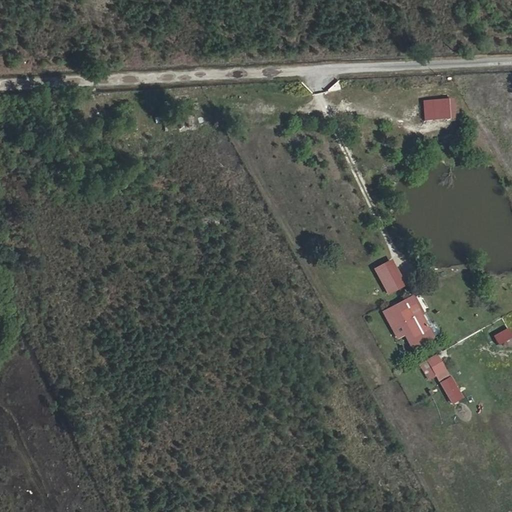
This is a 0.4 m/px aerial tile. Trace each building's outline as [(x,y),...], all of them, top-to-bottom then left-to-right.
[(424,97),(423,118),(454,118),(454,97),(424,97)] [(192,128),(191,115),(176,116),(176,129),(192,128)] [(432,337),(410,297),(397,305),(418,345),(432,337)] [(418,345),(397,305),(390,308),(412,348),(418,345)] [(448,377),(436,356),(427,361),(436,375),(440,382),(448,377)] [(429,379),(436,375),(427,361),(421,364),(429,379)]
